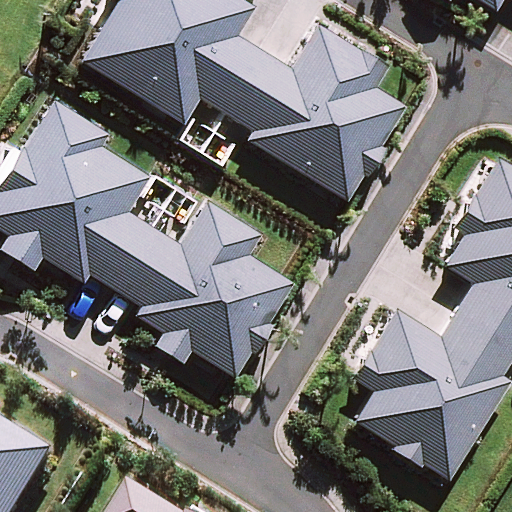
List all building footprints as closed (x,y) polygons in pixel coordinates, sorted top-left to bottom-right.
[(116,0),(81,58),(178,117),(192,92),(249,126),(242,137),(341,197),(402,96),(370,77),(378,64),(311,24),(283,70),(229,37),(249,4),(241,0),(116,0)] [(98,133),(49,104),(0,185),(0,233),(1,234),(0,235),(0,246),(29,264),(35,255),(79,281),(85,270),(138,302),(131,313),(157,328),(149,341),(176,358),(184,344),(226,369),(281,278),(243,255),(259,230),(207,199),(178,248),(121,213),(141,180),(88,149),(98,133)] [(511,175),(489,161),(452,222),(463,229),(444,259),(471,275),(434,334),(389,307),(348,375),(370,388),(352,417),(441,471),(500,373),(492,368),(511,334),(511,175)] [(0,511),(6,511),(42,454),(0,428),(0,511)] [(167,511),(135,492),(123,511),(167,511)]
